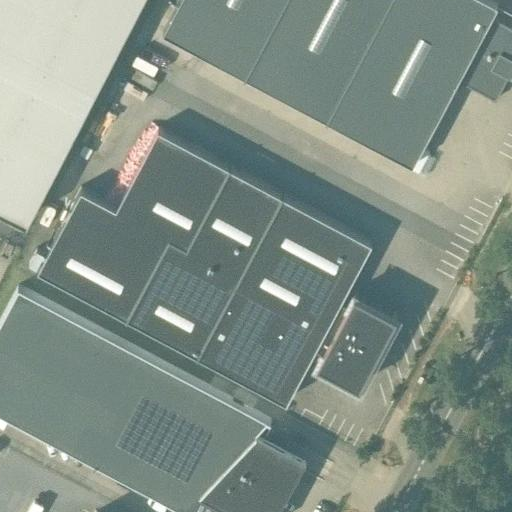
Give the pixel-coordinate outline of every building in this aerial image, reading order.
[(0,0),(0,45),(91,92),(138,0),(0,0)] [(498,0),(496,0),(177,0),(163,28),(413,161),(457,77),(494,97),(496,98),(511,67),(511,24),(491,13),(498,0)] [(91,92),(0,45),(0,202),(27,217),(91,92)] [(372,238),(159,124),(116,203),(81,185),(38,266),(287,398),(315,344),(323,349),(317,360),(360,383),(397,312),(355,289),(349,300),(341,296),(372,238)] [(271,417),(19,283),(0,319),(0,408),(187,508),(187,507),(184,505),(191,498),(217,511),(275,511),(307,454),(256,427),(267,416),(271,418),(271,417)]
